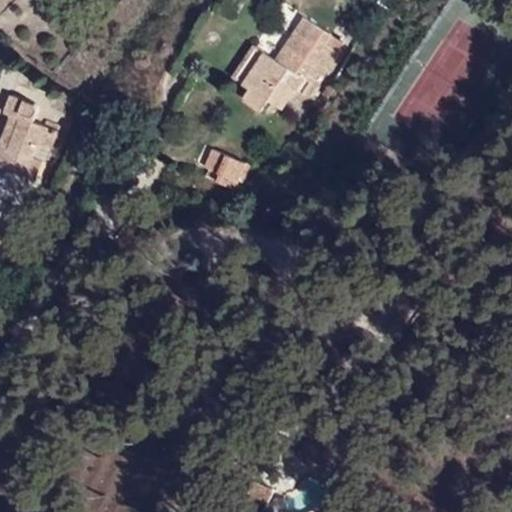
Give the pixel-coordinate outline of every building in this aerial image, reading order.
[(324,18),(330,6),(319,0),(266,0),(230,63),(269,85),(282,62),(295,71),(306,75),(335,24),(324,18)] [(185,62),(201,31),(193,28),(177,58),(185,62)] [(196,67),(212,37),(201,31),(185,62),(196,67)] [(282,93),(295,71),(282,62),(269,85),(282,93)] [(54,158),(61,142),(43,133),(50,117),(19,102),(11,121),(22,127),(1,172),(37,189),(46,169),(40,167),(46,154),(54,158)] [(220,187),(235,158),(210,144),(198,166),(207,171),(203,178),(220,187)] [(29,253),(0,236),(0,280),(9,286),(29,253)] [(322,472),(345,439),(324,423),(300,456),(322,472)] [(264,511),(274,488),(255,480),(241,511),(264,511)]
